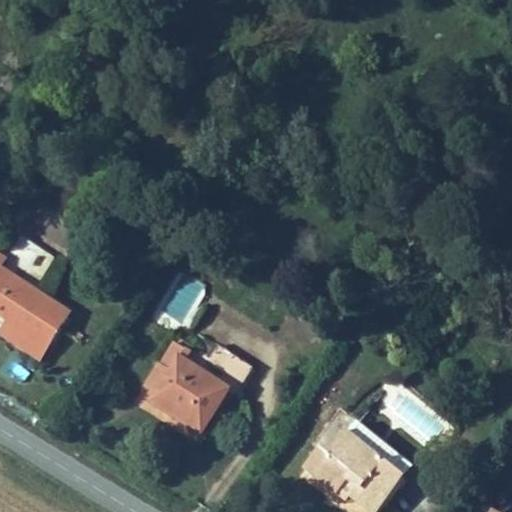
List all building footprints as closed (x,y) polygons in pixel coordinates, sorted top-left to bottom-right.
[(0,333),(24,347),(38,322),(15,307),(24,295),(0,280),(0,333)] [(24,295),(15,307),(38,322),(45,307),(24,295)] [(146,365),(129,393),(151,406),(177,422),(204,375),(213,381),(232,350),(193,326),(174,358),(156,346),(159,340),(146,332),(131,356),(146,365)] [(394,441),(335,399),(312,436),(300,427),(283,454),(319,477),(324,468),(362,494),(394,441)] [(500,511),(502,511),(480,496),(468,511),(500,511)]
